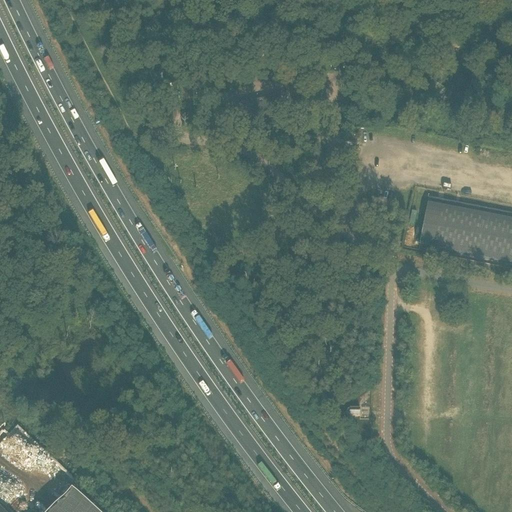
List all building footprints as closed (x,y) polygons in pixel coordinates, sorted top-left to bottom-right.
[(420,33),(415,29),(404,41),(409,45),(420,33)] [(398,65),(406,56),(397,48),(389,57),(398,65)] [(412,81),(406,85),(411,92),(417,88),(412,81)] [(444,98),(447,92),(444,90),(445,90),(429,82),(419,104),(434,111),(441,97),(444,98)] [(280,96),(235,105),(238,118),(282,109),(280,96)] [(300,99),(292,100),(294,107),(302,105),(300,99)] [(511,214),(429,198),(419,246),(511,263),(511,214)] [(95,511),(72,490),(52,511),(95,511)]
